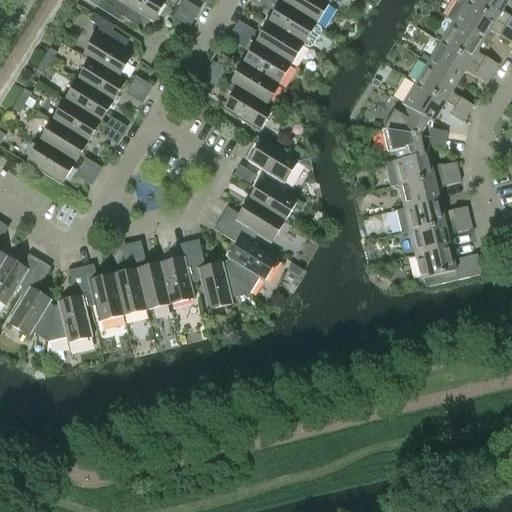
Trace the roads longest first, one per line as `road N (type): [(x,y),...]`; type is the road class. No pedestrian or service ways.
road 1 (residential): [(108,196),(127,229),(195,215),(219,167),(152,124)]
road 2 (residential): [(152,124),(229,0)]
road 3 (residential): [(0,208),(67,243),(83,235),(108,196)]
